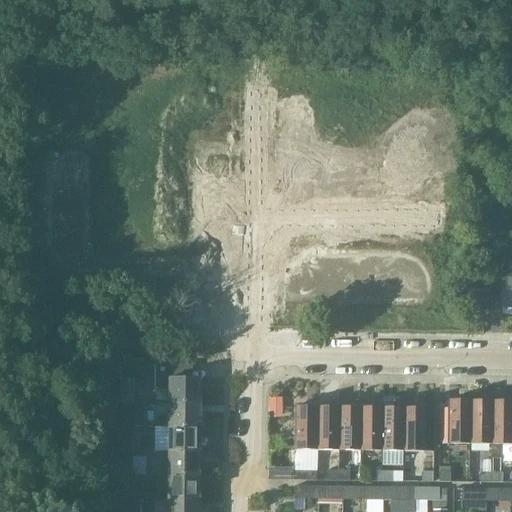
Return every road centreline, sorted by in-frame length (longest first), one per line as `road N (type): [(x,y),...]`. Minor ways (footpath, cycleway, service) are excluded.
road 1 (residential): [(511,358),(252,356)]
road 2 (residential): [(253,218),(438,220)]
road 3 (residential): [(236,511),(251,464),(252,356)]
road 4 (residential): [(252,356),(253,218)]
road 5 (residential): [(253,218),(255,87)]
